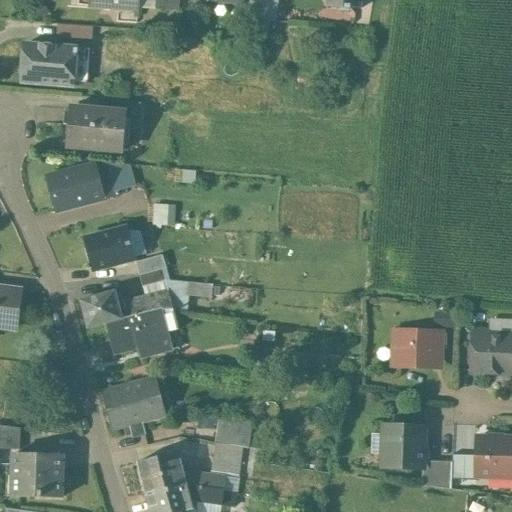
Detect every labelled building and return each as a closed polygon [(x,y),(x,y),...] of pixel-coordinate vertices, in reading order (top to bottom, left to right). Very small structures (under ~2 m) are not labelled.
[(90,0),(90,6),(124,9),(124,3),(139,4),(138,0),(90,0)] [(180,0),(156,0),(156,9),(180,11),(180,0)] [(264,0),(250,0),(248,19),(262,20),(264,0)] [(278,0),(264,0),(262,20),(276,22),(278,0)] [(326,0),(326,7),(358,10),(359,9),(361,9),(362,8),(360,8),(360,0),(326,0)] [(92,27),(58,25),(57,37),(92,40),(92,27)] [(90,49),(25,44),(22,82),(73,86),(73,82),(74,69),(88,70),(90,49)] [(88,70),(74,69),(73,82),(87,83),(88,70)] [(127,100),(104,98),(103,111),(126,113),(127,100)] [(103,111),(70,108),(67,146),(123,151),(126,113),(103,111)] [(110,163),(95,167),(95,165),(48,177),(57,211),(126,193),(123,183),(115,185),(110,163)] [(167,206),(154,205),(154,225),(166,226),(167,206)] [(129,233),(86,244),(93,271),(136,260),(129,233)] [(163,255),(136,263),(140,276),(163,270),(167,269),(163,255)] [(163,270),(140,276),(143,287),(167,281),(163,270)] [(212,285),(190,283),(189,296),(211,298),(212,285)] [(19,290),(0,287),(0,327),(14,329),(19,290)] [(117,295),(83,303),(89,328),(111,324),(164,312),(165,312),(176,314),(172,295),(127,305),(128,311),(121,312),(117,295)] [(164,312),(111,324),(118,355),(151,348),(152,356),(173,351),(165,312),(164,312)] [(444,332),(396,331),(395,367),(431,368),(431,348),(444,348),(444,332)] [(487,332),(478,331),(473,336),(472,335),(471,372),(484,372),(484,374),(500,374),(500,373),(511,373),(511,336),(491,336),(487,332)] [(154,378),(105,392),(115,430),(131,425),(134,435),(145,431),(142,422),(165,416),(154,378)] [(252,422),(219,417),(215,443),(242,447),(248,447),(252,422)] [(22,429),(0,426),(0,448),(21,449),(22,429)] [(424,428),(384,427),(383,467),(422,468),(423,468),(423,461),(424,428)] [(511,438),(477,438),(476,456),(476,476),(511,477),(511,438)] [(242,447),(215,443),(213,457),(240,461),(242,447)] [(64,454),(16,452),(14,496),(63,498),(64,454)] [(451,462),(423,461),(423,468),(422,468),(422,486),(451,490),(452,480),(476,481),(476,476),(476,456),(452,455),(451,462)] [(240,461),(213,457),(211,471),(238,475),(240,461)] [(177,460),(161,465),(159,458),(156,458),(138,462),(146,493),(166,488),(167,491),(186,486),(183,474),(180,461),(177,460)] [(225,477),(189,472),(183,474),(186,486),(223,491),(225,477)] [(186,486),(167,491),(166,488),(146,493),(151,511),(193,511),(190,499),(186,486)] [(223,491),(186,486),(190,499),(194,501),(222,504),(223,491)]
